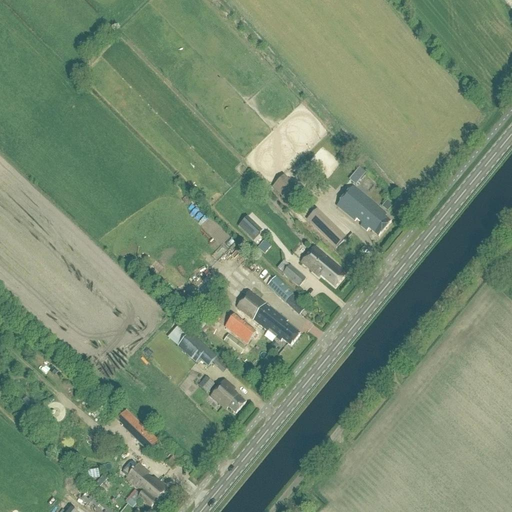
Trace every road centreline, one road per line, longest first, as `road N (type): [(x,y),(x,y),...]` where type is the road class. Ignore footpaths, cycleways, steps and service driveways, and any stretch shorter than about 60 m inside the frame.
road 1 (primary): [(201,511),(511,132)]
road 2 (unclassified): [(274,511),(511,223)]
